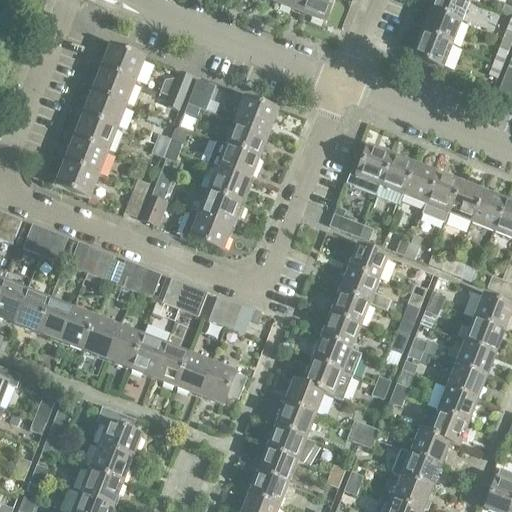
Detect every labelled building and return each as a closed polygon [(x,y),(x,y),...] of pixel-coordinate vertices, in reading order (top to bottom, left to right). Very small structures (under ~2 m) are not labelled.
[(302,16),(308,0),(280,0),(278,7),(302,16)] [(308,0),(302,16),(326,26),(335,0),(308,0)] [(436,0),(430,15),(460,27),(469,3),(462,0),(436,0)] [(510,19),(511,19),(511,9),(504,6),(503,6),(501,6),(500,7),(499,8),(497,12),(511,17),(510,19)] [(460,27),(430,15),(422,37),(451,49),(460,27)] [(451,49),(422,37),(412,61),(442,73),(451,49)] [(101,72),(135,85),(144,62),(110,48),(101,72)] [(492,64),(502,68),(507,54),(498,50),(492,64)] [(502,68),(492,64),(487,77),(497,81),(502,68)] [(511,83),(511,71),(507,70),(501,83),(511,87),(511,83)] [(135,85),(101,72),(92,96),(125,109),(135,85)] [(170,99),(181,104),(191,80),(179,75),(177,81),(165,83),(160,95),(170,99)] [(187,106),(200,111),(209,87),(196,82),(187,106)] [(83,118),(117,132),(125,109),(92,96),(83,118)] [(181,104),(170,99),(166,109),(178,113),(181,104)] [(241,109),(235,125),(269,138),(278,114),(239,99),(236,107),(241,109)] [(200,111),(187,106),(184,116),(196,120),(200,111)] [(117,132),(83,118),(74,142),(107,155),(117,132)] [(235,125),(226,148),(260,162),(269,138),(235,125)] [(154,146),(166,151),(170,142),(158,137),(154,146)] [(107,155),(74,142),(65,165),(99,178),(107,155)] [(166,151),(179,156),(182,147),(170,142),(166,151)] [(217,144),(216,145),(208,167),(217,171),(251,184),(260,162),(226,148),(217,144)] [(166,151),(154,146),(151,155),(163,160),(166,151)] [(346,188),(369,197),(376,199),(391,159),(388,158),(389,154),(382,151),(380,154),(368,150),(357,177),(351,175),(346,188)] [(179,156),(166,151),(163,160),(175,165),(179,156)] [(401,199),(402,200),(415,168),(391,159),(376,199),(397,208),(401,199)] [(89,202),(99,178),(65,165),(56,189),(89,202)] [(402,200),(425,208),(437,177),(415,168),(402,200)] [(251,184),(217,171),(208,195),(242,208),(251,184)] [(437,177),(425,208),(422,218),(445,227),(448,217),(461,186),(437,177)] [(146,196),(149,187),(137,182),(133,191),(146,196)] [(448,217),(471,226),(483,195),(461,186),(448,217)] [(155,189),(152,199),(163,203),(167,194),(155,189)] [(124,216),(136,221),(146,196),(133,191),(124,216)] [(244,212),(241,210),(242,208),(208,195),(199,217),(233,230),(237,220),(241,221),(244,212)] [(471,226),(494,235),(506,204),(483,195),(471,226)] [(142,223),(154,227),(163,203),(152,199),(142,223)] [(494,235),(511,241),(511,206),(506,204),(494,235)] [(191,214),(180,241),(189,245),(190,242),(223,255),(233,230),(199,217),(191,214)] [(0,242),(9,219),(0,215),(0,242)] [(329,229),(335,232),(360,241),(364,229),(334,217),(329,229)] [(21,223),(9,219),(0,242),(12,247),(21,223)] [(22,251),(33,256),(42,232),(31,228),(22,251)] [(364,229),(360,241),(369,245),(373,233),(364,229)] [(54,237),(42,232),(33,256),(45,260),(54,237)] [(67,242),(54,237),(45,260),(58,265),(67,242)] [(396,256),(406,260),(410,248),(400,244),(396,256)] [(68,270),(79,274),(88,250),(77,246),(68,270)] [(406,260),(415,263),(419,252),(410,248),(406,260)] [(379,285),(389,261),(357,249),(348,272),(379,285)] [(79,274),(91,279),(100,255),(88,250),(79,274)] [(103,284),(113,260),(100,255),(91,279),(103,284)] [(446,262),(442,274),(451,278),(456,266),(446,262)] [(115,288),(127,292),(136,269),(125,265),(115,288)] [(465,270),(456,266),(451,278),(460,282),(465,270)] [(139,297),(148,274),(136,269),(127,292),(139,297)] [(339,295),(370,308),(387,314),(391,303),(375,296),(379,285),(348,272),(339,295)] [(148,274),(139,297),(151,302),(160,279),(148,274)] [(472,285),(475,278),(466,274),(463,281),(472,285)] [(487,292),(497,296),(502,283),(492,279),(487,292)] [(173,310),(182,287),(170,283),(161,306),(173,310)] [(497,296),(511,301),(511,287),(502,283),(497,296)] [(0,321),(12,327),(26,293),(4,284),(2,284),(0,289),(0,321)] [(182,287),(173,310),(185,315),(194,292),(182,287)] [(410,297),(423,302),(427,292),(414,287),(410,297)] [(194,292),(185,315),(198,320),(207,297),(194,292)] [(26,293),(12,327),(35,336),(48,302),(26,293)] [(431,294),(428,304),(441,309),(444,299),(431,294)] [(370,308),(339,295),(330,318),(361,331),(370,308)] [(423,302),(410,297),(406,306),(419,311),(423,302)] [(511,310),(483,299),(473,322),(505,335),(511,316),(511,310)] [(219,328),(228,306),(216,301),(208,323),(219,328)] [(35,336),(59,345),(72,311),(48,302),(35,336)] [(428,304),(424,313),(437,318),(441,309),(428,304)] [(231,333),(240,310),(228,306),(219,328),(231,333)] [(240,310),(231,333),(243,337),(252,315),(240,310)] [(59,345),(82,354),(95,320),(72,311),(59,345)] [(361,331),(330,318),(321,341),(352,354),(352,353),(361,331)] [(82,354),(107,364),(120,330),(95,320),(82,354)] [(473,322),(464,345),(496,358),(505,335),(473,322)] [(142,339),(120,330),(107,364),(129,372),(142,339)] [(396,333),(392,343),(405,348),(409,338),(396,333)] [(129,372),(152,382),(165,348),(142,339),(129,372)] [(413,340),(410,350),(422,355),(426,344),(413,340)] [(352,380),(361,357),(352,353),(352,354),(321,341),(311,364),(343,377),(343,376),(352,380)] [(388,352),(401,357),(405,348),(392,343),(388,352)] [(464,345),(455,368),(487,380),(496,358),(464,345)] [(189,357),(165,348),(152,382),(176,391),(189,357)] [(410,350),(406,359),(419,364),(422,355),(410,350)] [(176,391),(199,400),(212,366),(189,357),(176,391)] [(343,377),(311,364),(303,386),(302,387),(324,396),(324,397),(334,401),(343,377)] [(245,381),(235,377),(236,375),(212,366),(199,400),(223,409),(227,399),(237,403),(245,381)] [(455,368),(446,391),(478,404),(487,380),(455,368)] [(0,371),(0,401),(5,388),(12,391),(17,378),(0,371)] [(386,394),(391,384),(378,379),(374,389),(386,394)] [(302,387),(303,386),(293,383),(284,407),(315,419),(324,397),(324,396),(302,387)] [(396,386),(392,396),(404,401),(408,390),(396,386)] [(383,403),(386,394),(374,389),(370,398),(383,403)] [(469,427),(478,404),(446,391),(437,414),(469,427)] [(392,396),(388,405),(401,409),(404,401),(392,396)] [(42,398),(32,424),(45,429),(55,403),(42,398)] [(315,419),(284,407),(274,430),(306,442),(315,419)] [(97,425),(106,429),(98,449),(132,463),(141,439),(130,434),(134,423),(103,411),(97,425)] [(460,450),(469,427),(437,414),(428,437),(428,438),(449,446),(460,450)] [(67,425),(54,421),(50,431),(63,436),(67,425)] [(362,438),(366,427),(353,423),(349,433),(362,438)] [(28,433),(41,438),(45,429),(32,424),(28,433)] [(378,432),(372,430),(366,427),(362,438),(374,442),(378,432)] [(316,445),(306,442),(274,430),(266,453),(297,465),(303,467),(316,445)] [(59,445),(63,436),(50,431),(47,440),(59,445)] [(358,447),(362,438),(349,433),(346,442),(358,447)] [(418,433),(410,456),(409,456),(441,469),(449,446),(428,438),(428,437),(418,433)] [(374,442),(362,438),(358,447),(371,451),(374,442)] [(132,463),(98,449),(89,473),(122,486),(132,463)] [(432,492),(441,469),(409,456),(410,456),(401,452),(392,475),(401,479),(400,479),(432,492)] [(297,465),(266,453),(257,475),(288,487),(297,465)] [(18,460),(14,470),(27,475),(31,465),(18,460)] [(36,467),(32,477),(45,482),(49,472),(36,467)] [(328,478),(341,483),(345,472),(332,467),(328,478)] [(10,479),(23,484),(27,475),(14,470),(10,479)] [(511,475),(500,470),(495,481),(483,511),(510,511),(511,508),(511,475)] [(89,473),(79,496),(113,509),(122,486),(89,473)] [(346,485),(359,490),(363,479),(350,474),(346,485)] [(288,487),(257,475),(248,498),(279,511),(288,487)] [(32,477),(28,486),(41,491),(45,482),(32,477)] [(341,483),(328,478),(325,487),(338,491),(341,483)] [(427,511),(431,502),(428,501),(432,492),(400,479),(391,503),(414,511),(423,511),(424,511),(427,511)] [(359,490),(346,485),(343,493),(355,498),(359,490)] [(79,496),(73,511),(112,511),(113,509),(79,496)] [(278,511),(279,511),(248,498),(242,511),(278,511)] [(414,511),(391,503),(387,511),(414,511)]
